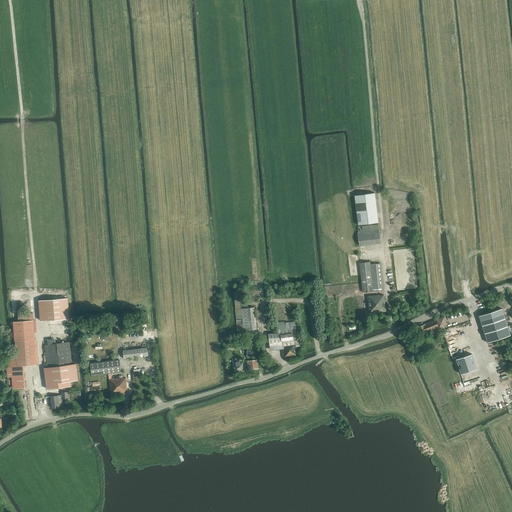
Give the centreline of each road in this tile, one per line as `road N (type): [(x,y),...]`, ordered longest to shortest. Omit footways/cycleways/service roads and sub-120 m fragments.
road 1 (unclassified): [(0,444),(46,421),(131,417),(246,383),(511,283)]
road 2 (track): [(46,421),(9,0)]
road 3 (track): [(393,332),(359,0)]
road 4 (track): [(445,92),(469,299)]
road 5 (track): [(511,413),(469,299)]
